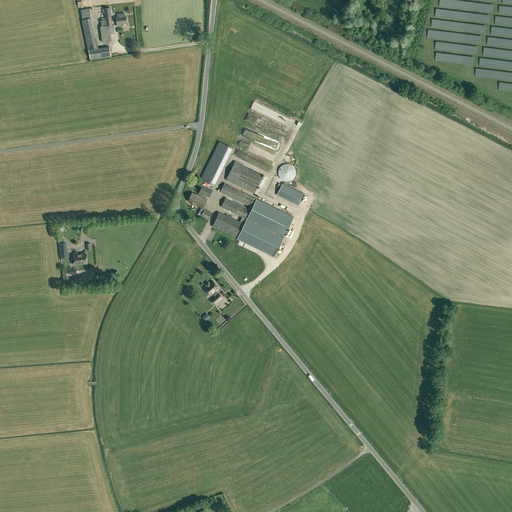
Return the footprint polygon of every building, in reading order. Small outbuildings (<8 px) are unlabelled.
[(89,8),(83,10),(81,10),(85,29),(86,35),(90,52),(91,60),(110,57),(109,46),(96,48),(91,20),(89,8)] [(105,20),(106,26),(112,25),(110,8),(104,8),(104,15),(105,15),(105,20)] [(123,23),(127,23),(126,15),(125,16),(124,13),(118,14),(118,16),(116,17),(117,24),(119,24),(119,26),(123,25),(123,23)] [(113,24),(112,25),(106,26),(100,26),(102,42),(111,41),(110,34),(115,33),(113,24)] [(244,128),(241,134),(247,137),(248,136),(250,137),(254,127),(248,125),(247,129),(244,128)] [(201,179),(213,185),(231,147),(219,141),(201,179)] [(226,180),(254,193),(263,175),(235,161),(226,180)] [(277,165),(280,180),(291,178),(290,176),(292,175),(291,168),(292,168),(291,162),(277,165)] [(250,206),(254,198),(224,183),(220,192),(250,206)] [(281,184),(276,194),(299,205),(304,195),(281,184)] [(192,204),(196,206),(196,205),(202,208),(207,199),(202,197),(203,194),(208,197),(212,190),(203,185),(198,195),(193,192),(189,200),(193,202),(192,204)] [(245,218),(249,209),(243,206),(225,198),(221,206),(242,217),(245,218)] [(242,217),(240,222),(234,236),(237,238),(274,257),(294,217),(256,199),(254,198),(250,206),(249,209),(245,218),(242,217)] [(204,209),(201,216),(209,219),(212,213),(204,209)] [(240,222),(219,212),(212,226),(234,236),(240,222)] [(210,228),(206,237),(210,240),(215,230),(210,228)] [(59,243),(60,258),(69,257),(68,251),(67,251),(67,242),(59,243)] [(87,263),(86,253),(73,254),(74,264),(87,263)] [(218,288),(212,281),(209,283),(208,282),(204,284),(206,286),(204,288),(210,295),(213,293),(215,296),(211,299),(214,303),(222,297),(218,293),(216,291),(218,288)]
